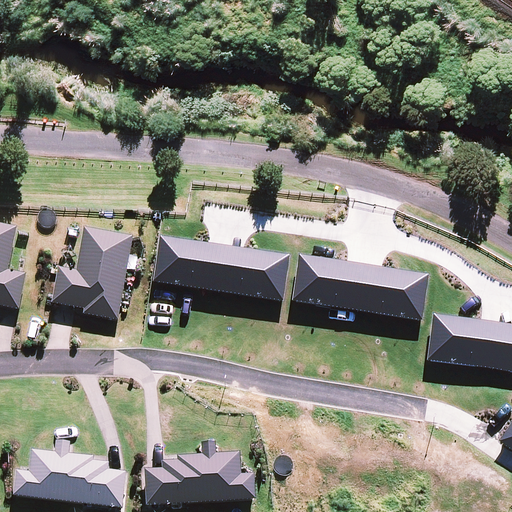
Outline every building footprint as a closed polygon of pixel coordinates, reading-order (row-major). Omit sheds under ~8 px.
[(20,230),(0,226),(0,308),(22,313),(29,277),(12,274),(20,230)] [(120,324),(135,240),(87,231),(79,274),(61,271),(55,307),(87,312),(86,318),(120,324)] [(228,251),(163,242),(156,287),(221,296),(228,251)] [(293,261),(228,251),(221,296),(286,306),(293,261)] [(367,270),(302,260),(295,306),(360,315),(367,270)] [(432,280),(367,270),(360,315),(425,325),(432,280)] [(495,326),(429,318),(424,364),(489,372),(495,326)] [(511,328),(495,326),(489,372),(511,374),(511,328)] [(511,417),(496,442),(511,452),(511,417)] [(19,474),(16,499),(125,511),(130,476),(110,473),(111,466),(96,465),(97,460),(72,457),(74,446),(59,444),(58,456),(34,453),(32,475),(19,474)] [(147,473),(149,509),(259,501),(257,476),(244,477),(242,455),(218,456),(217,445),(204,446),(205,457),(179,459),(180,463),(165,464),(165,472),(147,473)]
